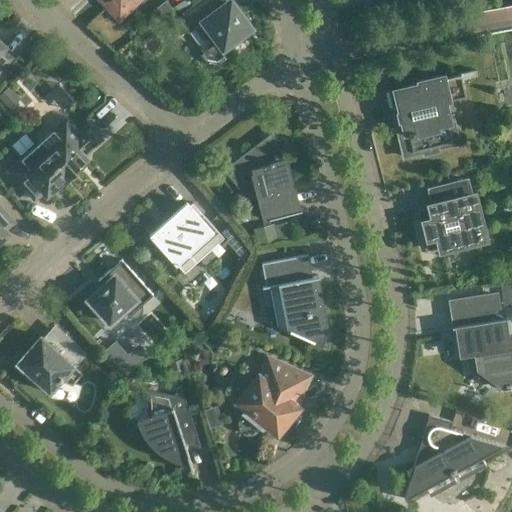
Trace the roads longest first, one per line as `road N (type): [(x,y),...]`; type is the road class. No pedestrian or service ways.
road 1 (residential): [(329,485),(379,422),(398,327),(333,51)]
road 2 (residential): [(298,65),(362,306),(349,391),(304,460)]
road 3 (residential): [(304,460),(230,501),(181,505),(127,495),(82,471),(0,398)]
road 4 (residential): [(0,307),(183,141)]
road 5 (residential): [(183,141),(29,0)]
road 6 (residential): [(183,141),(298,65)]
